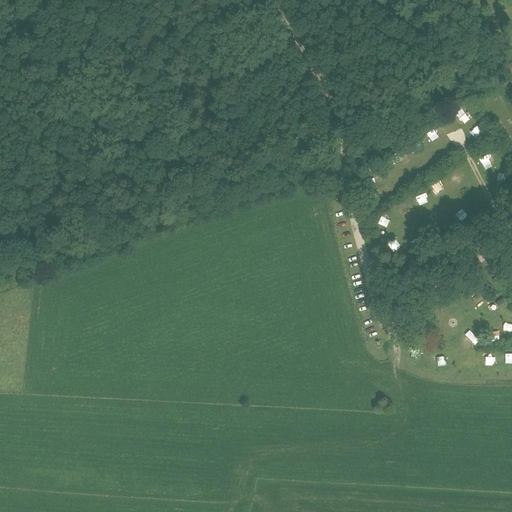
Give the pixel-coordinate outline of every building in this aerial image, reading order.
[(487,209),(481,212),(485,219),(491,215),(487,209)] [(482,281),(489,276),(486,271),(478,276),(482,281)] [(498,283),(499,286),(506,283),(503,275),(492,279),(494,284),(498,283)] [(506,291),(502,286),(495,290),(498,295),(506,291)] [(415,359),(419,349),(407,344),(403,355),(415,359)] [(428,354),(428,363),(439,363),(439,354),(428,354)]
